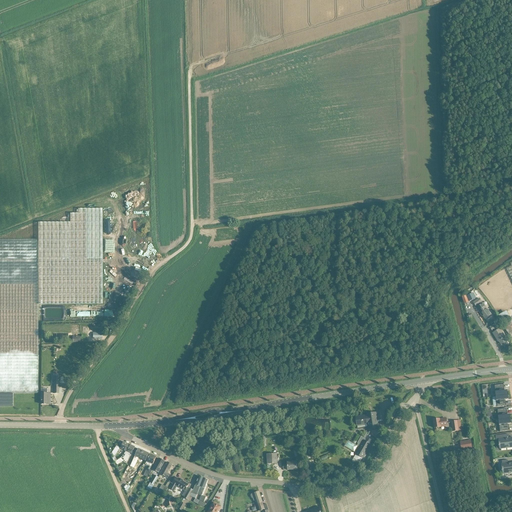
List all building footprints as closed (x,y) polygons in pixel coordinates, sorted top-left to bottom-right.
[(39,223),(39,305),(103,304),(103,209),(78,209),(78,214),(70,214),(70,223),(39,223)] [(38,394),(38,389),(38,310),(37,240),(0,239),(0,393),(13,394),(38,394)] [(479,299),(478,300),(474,303),(476,306),(477,305),(478,307),(477,308),(481,314),(485,319),(491,315),(483,304),(479,306),(478,304),(481,302),(479,299)] [(496,324),(494,325),(490,327),(494,333),(493,333),(497,339),(501,344),(507,341),(504,337),(496,324)] [(504,384),(494,385),(496,397),(508,395),(507,390),(504,390),(504,384)] [(46,403),(50,403),(50,393),(47,393),(47,389),(41,389),(41,404),(46,404),(46,403)] [(13,394),(0,393),(0,406),(13,407),(13,394)] [(508,395),(496,397),(497,406),(497,407),(506,406),(505,400),(508,400),(508,395)] [(506,409),(497,410),(499,421),(511,419),(510,415),(507,415),(506,409)] [(356,417),(356,418),(355,418),(354,418),(353,419),(352,419),(352,420),(352,422),(352,423),(353,424),(355,425),(356,425),(357,425),(358,429),(368,427),(368,430),(378,428),(376,413),(366,415),(366,416),(356,417)] [(447,426),(447,423),(446,418),(443,419),(439,420),(439,419),(433,420),(434,428),(441,427),(447,426)] [(511,419),(499,421),(500,432),(509,431),(508,424),(511,424),(511,419)] [(348,440),(344,446),(356,453),(352,460),(357,464),(358,461),(360,462),(362,459),(371,444),(370,444),(365,441),(370,433),(367,433),(364,438),(361,437),(358,443),(359,444),(357,446),(348,440)] [(503,435),(495,436),(496,440),(499,440),(499,443),(499,445),(500,445),(500,449),(511,447),(511,437),(504,439),(503,435)] [(471,441),(461,442),(462,449),(472,448),(471,441)] [(124,459),(131,445),(123,442),(124,443),(122,449),(125,450),(124,451),(126,452),(125,454),(121,458),(123,459),(124,459)] [(124,459),(123,459),(124,459),(123,461),(121,458),(115,462),(117,465),(123,461),(123,462),(126,463),(130,456),(128,455),(129,452),(134,455),(137,450),(134,449),(135,447),(131,445),(124,459)] [(139,449),(131,465),(135,467),(139,457),(146,460),(147,458),(149,454),(141,450),(139,449)] [(144,475),(148,477),(154,468),(152,467),(153,464),(154,462),(156,457),(150,454),(148,459),(145,464),(148,466),(144,475)] [(278,464),(277,459),(277,454),(267,454),(267,464),(278,464)] [(159,458),(157,463),(153,470),(159,473),(162,466),(165,461),(159,458)] [(508,460),(502,461),(503,468),(502,468),(502,470),(503,470),(503,474),(511,472),(511,462),(508,463),(508,460)] [(167,462),(165,467),(161,474),(168,478),(170,475),(167,473),(172,465),(167,462)] [(297,470),(297,465),(297,462),(287,462),(287,465),(283,465),(283,469),(287,469),(288,470),(297,470)] [(138,464),(133,472),(137,474),(142,466),(138,464)] [(158,477),(155,475),(150,483),(154,485),(158,477)] [(197,494),(204,478),(199,476),(197,481),(196,485),(195,485),(193,490),(189,488),(184,497),(184,498),(188,500),(190,496),(196,498),(197,494)] [(183,496),(184,497),(189,488),(187,487),(189,484),(181,480),(181,479),(176,477),(175,477),(171,484),(173,485),(172,486),(171,489),(174,491),(176,488),(177,486),(185,491),(183,496)] [(197,494),(202,496),(204,489),(205,489),(208,480),(204,478),(197,494)] [(253,501),(256,500),(257,505),(259,511),(264,510),(264,511),(263,511),(267,511),(268,510),(266,504),(263,505),(262,503),(260,496),(259,492),(251,494),(251,496),(251,498),(253,498),(253,501)] [(214,503),(208,511),(217,511),(221,507),(214,503)]
